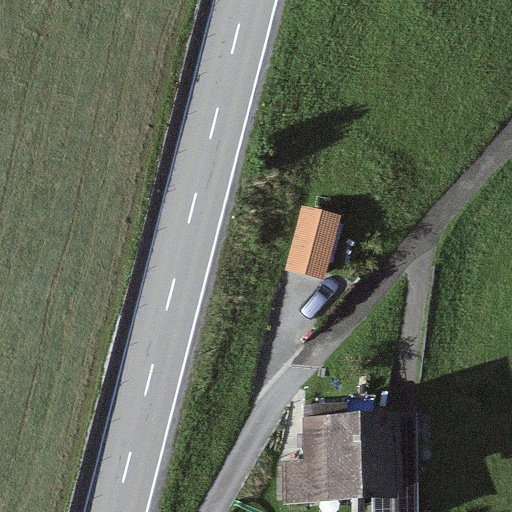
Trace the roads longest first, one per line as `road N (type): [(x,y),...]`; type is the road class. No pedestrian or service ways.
road 1 (tertiary): [(117,511),(245,0)]
road 2 (track): [(214,511),(308,365),(511,136)]
